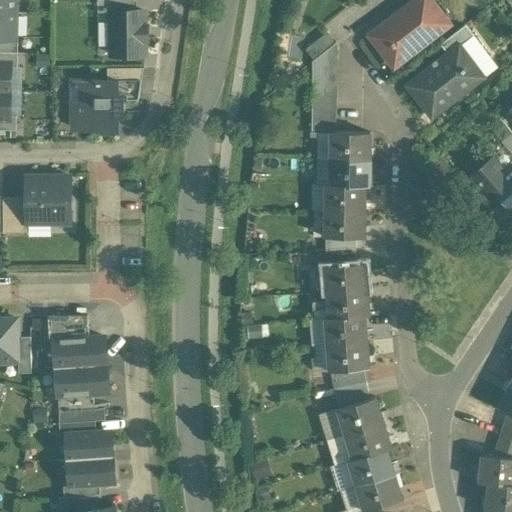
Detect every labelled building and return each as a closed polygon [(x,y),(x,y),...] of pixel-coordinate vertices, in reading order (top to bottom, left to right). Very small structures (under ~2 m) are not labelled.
[(0,0),(0,11),(16,12),(15,0),(0,0)] [(98,0),(98,11),(112,11),(112,10),(134,10),(134,0),(98,0)] [(410,0),(399,9),(401,12),(370,35),(393,65),(415,48),(412,43),(446,18),(432,0),(410,0)] [(134,10),(112,10),(112,11),(113,54),(145,54),(144,39),(147,39),(147,24),(144,24),(144,10),(134,10)] [(16,12),(0,11),(0,37),(15,38),(15,36),(16,12)] [(465,24),(441,43),(448,53),(460,44),(460,45),(473,35),(465,24)] [(329,33),(307,50),(314,59),(336,42),(329,33)] [(15,38),(0,37),(0,51),(18,52),(18,37),(15,36),(15,38)] [(314,59),(313,60),(312,72),(336,73),(337,42),(314,59)] [(448,53),(406,84),(426,111),(448,94),(452,100),(484,76),(460,45),(460,44),(448,53)] [(18,52),(0,51),(0,63),(11,64),(11,66),(18,66),(18,52)] [(0,63),(0,90),(10,91),(11,66),(11,64),(0,63)] [(144,67),(107,67),(108,79),(119,79),(119,92),(124,92),(124,93),(126,93),(140,93),(144,67)] [(336,73),(312,72),(312,84),(336,84),(336,73)] [(108,79),(75,79),(75,127),(119,127),(119,113),(119,111),(115,111),(115,94),(124,93),(124,92),(119,92),(119,79),(108,79)] [(336,84),(312,84),(312,96),(336,96),(336,84)] [(10,91),(0,90),(0,117),(10,117),(10,115),(10,91)] [(124,113),(124,93),(115,94),(115,111),(119,111),(119,113),(124,113)] [(336,96),(312,96),(312,108),(336,108),(336,96)] [(336,108),(312,108),(312,120),(336,120),(336,108)] [(10,117),(0,117),(0,129),(16,130),(17,115),(10,115),(10,117)] [(336,120),(312,120),(312,131),(331,131),(336,131),(336,120)] [(336,131),(331,131),(331,157),(366,158),(370,158),(370,145),(366,145),(366,132),(370,132),(370,131),(336,131)] [(511,131),(511,132),(501,141),(511,153),(511,131)] [(432,150),(414,165),(422,174),(440,159),(432,150)] [(331,157),(317,157),(317,183),(326,183),(326,182),(331,182),(331,157)] [(366,158),(331,157),(331,182),(331,183),(361,183),(361,184),(369,184),(369,173),(366,173),(366,158)] [(511,168),(505,175),(491,158),(472,175),(487,192),(493,188),(511,210),(511,168)] [(440,159),(422,174),(430,183),(448,167),(440,159)] [(448,167),(430,183),(438,192),(456,176),(448,167)] [(71,175),(27,176),(27,196),(27,222),(29,222),(71,221),(71,175)] [(361,183),(331,183),(331,182),(326,182),(326,183),(326,209),(361,209),(360,210),(365,210),(365,199),(361,199),(361,184),(361,183)] [(27,196),(3,196),(3,232),(29,232),(29,222),(27,222),(27,196)] [(361,209),(326,209),(326,236),(364,236),(364,224),(360,224),(360,210),(361,209)] [(361,261),(326,264),(328,291),(363,288),(363,289),(367,288),(366,277),(362,277),(361,261)] [(363,288),(328,291),(330,317),(361,314),(361,315),(369,314),(368,302),(364,302),(363,289),(363,288)] [(88,314),(48,315),(50,341),(55,341),(55,339),(65,339),(90,337),(89,326),(88,314)] [(361,314),(330,317),(326,317),(328,343),(363,340),(363,341),(366,341),(365,328),(362,328),(361,315),(361,314)] [(17,318),(0,318),(0,361),(18,361),(19,361),(18,336),(17,318)] [(31,336),(18,336),(19,361),(18,361),(19,372),(32,372),(31,336)] [(65,339),(55,339),(55,341),(57,367),(107,363),(105,336),(90,337),(65,339)] [(363,340),(328,343),(330,369),(369,366),(368,354),(364,354),(363,341),(363,340)] [(107,363),(57,367),(59,394),(73,393),(108,391),(107,363)] [(511,383),(500,406),(509,411),(511,412),(511,383)] [(73,393),(59,394),(60,410),(74,409),(73,393)] [(373,397),(339,407),(347,433),(380,422),(380,423),(384,422),(380,410),(377,411),(373,397)] [(74,409),(60,410),(59,423),(95,420),(105,419),(105,407),(74,409)] [(511,412),(509,411),(502,436),(511,439),(511,412)] [(95,420),(59,423),(60,435),(67,435),(67,434),(96,432),(95,420)] [(347,433),(331,438),(338,462),(350,459),(355,457),(384,448),(384,449),(391,447),(388,434),(384,435),(380,423),(380,422),(347,433)] [(96,432),(67,434),(67,435),(69,458),(113,455),(111,431),(96,432)] [(511,439),(502,436),(496,455),(511,456),(511,439)] [(384,448),(355,457),(350,459),(357,484),(391,474),(394,473),(390,462),(388,462),(384,449),(384,448)] [(511,456),(496,455),(484,454),(481,480),(491,481),(511,483),(511,456)] [(113,455),(69,458),(70,482),(70,483),(100,481),(114,480),(113,455)] [(357,484),(342,489),(348,511),(354,511),(365,509),(365,510),(366,509),(402,498),(398,487),(395,488),(391,474),(357,484)] [(100,481),(70,483),(70,482),(63,483),(64,496),(95,494),(100,493),(100,481)] [(511,483),(491,481),(488,507),(497,508),(511,509),(511,483)] [(64,496),(59,496),(61,511),(68,511),(97,507),(95,494),(64,496)]
